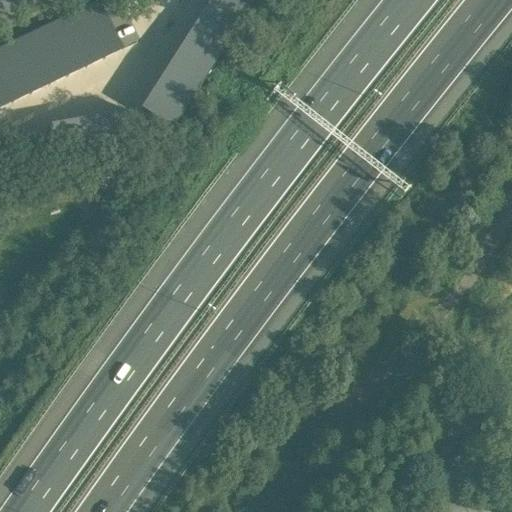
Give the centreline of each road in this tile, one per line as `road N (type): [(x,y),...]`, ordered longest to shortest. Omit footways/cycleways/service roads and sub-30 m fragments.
road 1 (motorway): [(110,511),(500,0)]
road 2 (motorway): [(403,0),(293,136),(18,511)]
road 3 (unclassified): [(268,511),(341,416),(467,279),(511,207)]
